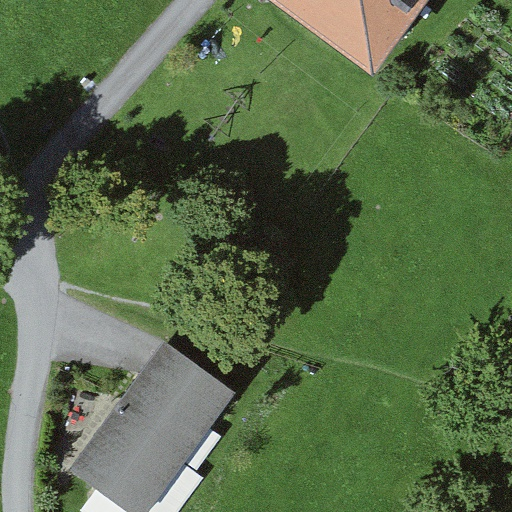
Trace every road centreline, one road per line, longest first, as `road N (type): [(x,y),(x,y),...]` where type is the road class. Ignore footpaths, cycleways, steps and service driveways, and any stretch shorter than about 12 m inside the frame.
road 1 (residential): [(11,215),(33,277),(21,511)]
road 2 (residential): [(187,0),(11,215)]
